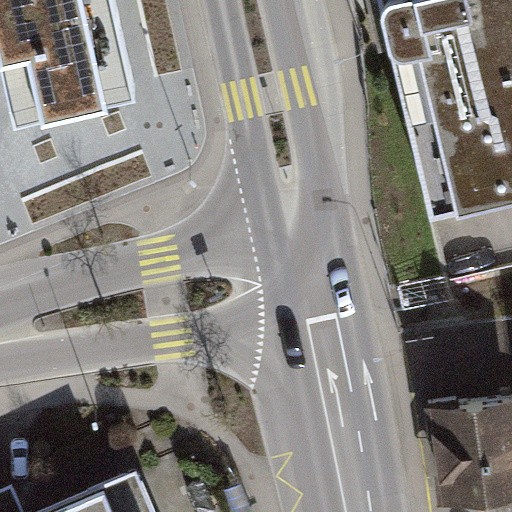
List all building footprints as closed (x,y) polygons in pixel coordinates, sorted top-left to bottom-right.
[(0,0),(0,28),(19,109),(137,82),(117,0),(0,0)] [(511,0),(383,0),(432,202),(511,183),(511,0)] [(13,130),(18,155),(64,145),(59,120),(13,130)] [(511,385),(423,399),(438,494),(491,486),(511,482),(511,385)] [(0,511),(159,511),(138,463),(28,511),(0,511)]
